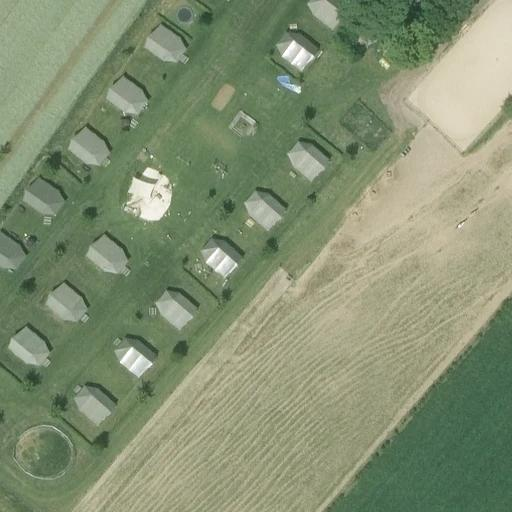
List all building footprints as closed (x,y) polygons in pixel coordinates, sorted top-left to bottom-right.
[(336,29),(348,14),(329,0),(312,0),(307,7),(336,29)] [(146,48),(178,65),(192,39),(160,21),(146,48)] [(305,70),(318,53),(288,31),(275,49),(305,70)] [(108,97),(138,117),(153,94),(122,75),(108,97)] [(70,157),(107,163),(111,136),(74,130),(70,157)] [(287,157),(314,180),(333,158),(315,143),(310,148),(301,140),(287,157)] [(38,176),(24,200),(57,219),(70,195),(38,176)] [(270,229),(289,208),(262,184),(243,206),(270,229)] [(0,231),(0,263),(18,273),(31,248),(0,231)] [(87,253),(116,278),(134,257),(105,232),(87,253)] [(246,255),(227,239),(223,245),(214,237),(200,253),(227,277),(246,255)] [(47,303),(78,325),(93,304),(62,282),(47,303)] [(170,288),(155,307),(183,329),(201,307),(181,291),(178,295),(170,288)] [(24,325),(9,348),(40,369),(55,346),(24,325)] [(114,355),(142,377),(159,356),(130,334),(114,355)] [(90,381),(73,401),(100,425),(118,405),(90,381)]
